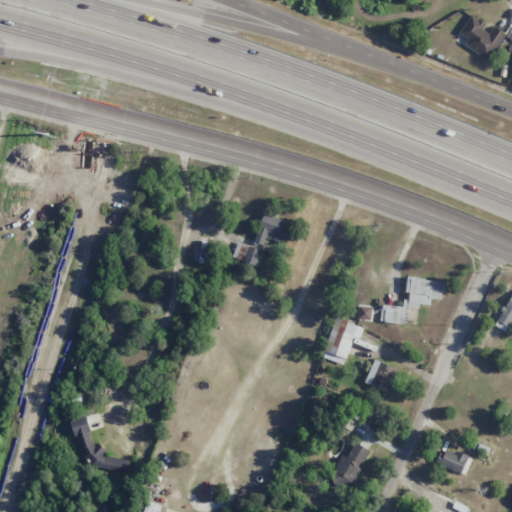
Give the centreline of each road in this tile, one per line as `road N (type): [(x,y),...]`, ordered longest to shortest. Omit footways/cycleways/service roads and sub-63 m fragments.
road 1 (motorway): [(0,27),(233,94),(511,197)]
road 2 (secondary): [(0,91),(271,162),(511,248)]
road 3 (motorway): [(511,159),(276,72),(36,0)]
road 4 (secondary): [(511,111),(231,0)]
road 5 (residential): [(376,511),(496,241)]
road 6 (motorway): [(397,67),(133,0)]
road 7 (motorway): [(0,49),(233,94)]
